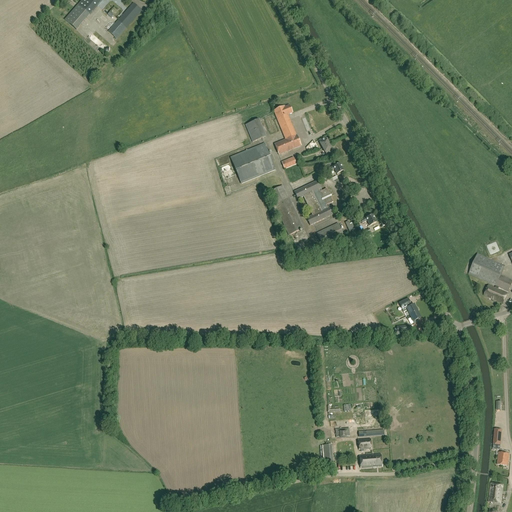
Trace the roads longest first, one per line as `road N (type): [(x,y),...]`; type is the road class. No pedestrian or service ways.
road 1 (tertiary): [(453,328),(280,0)]
road 2 (tertiary): [(468,511),(476,410),(453,328)]
road 3 (unclassified): [(511,449),(503,313)]
